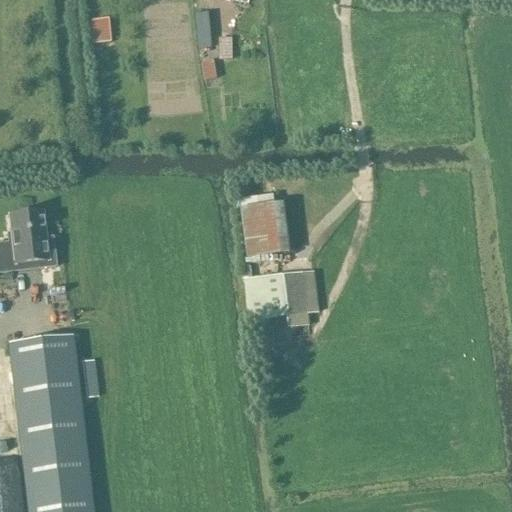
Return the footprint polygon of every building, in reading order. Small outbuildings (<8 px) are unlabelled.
[(208,14),(195,15),(198,50),(211,49),(208,14)] [(107,20),(90,22),(92,45),(109,43),(107,20)] [(232,39),(218,40),(218,61),(232,60),(232,39)] [(213,62),(201,64),(204,81),(216,79),(213,62)] [(247,261),(290,255),(283,205),(241,211),(247,261)] [(39,267),(39,270),(56,269),(52,239),(45,240),(42,214),(8,218),(11,244),(7,245),(7,246),(8,246),(11,270),(38,267),(39,267)] [(307,316),(303,274),(243,281),(248,322),(307,316)] [(91,511),(71,340),(7,347),(26,511),(91,511)]
